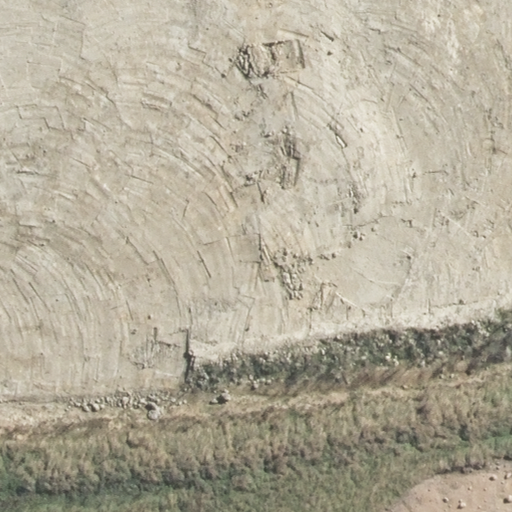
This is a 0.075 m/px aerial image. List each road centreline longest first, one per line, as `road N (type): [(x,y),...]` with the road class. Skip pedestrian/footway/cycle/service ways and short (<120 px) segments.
road 1 (tertiary): [(511,251),(172,441)]
road 2 (residential): [(0,195),(172,441)]
road 3 (tertiary): [(172,441),(11,511)]
